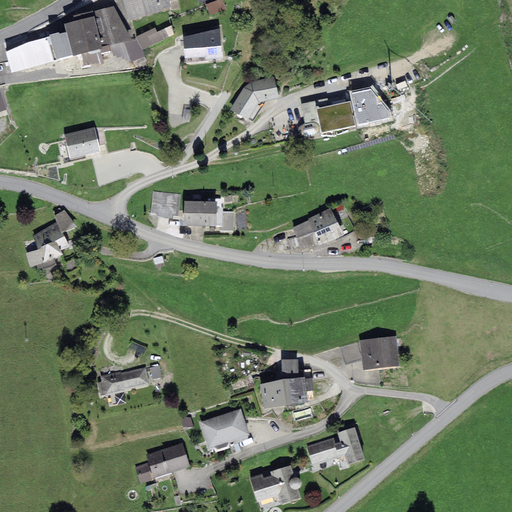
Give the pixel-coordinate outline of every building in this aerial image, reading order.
[(123,0),(131,21),(165,12),(164,10),(161,0),(123,0)] [(161,0),(164,10),(169,8),(171,8),(169,0),(161,0)] [(171,11),(181,9),(179,0),(169,0),(171,8),(169,8),(171,11)] [(218,0),(206,4),(211,16),(227,9),(223,0),(218,0)] [(73,56),(74,57),(78,56),(101,50),(102,54),(111,52),(110,46),(135,40),(114,7),(74,16),(76,21),(66,24),(67,33),(51,37),(58,61),(73,56)] [(170,38),(176,35),(171,26),(165,29),(170,38)] [(158,32),(156,28),(137,37),(138,39),(143,50),(170,38),(165,29),(158,32)] [(183,38),(186,59),(206,58),(207,60),(223,59),(220,29),(183,38)] [(7,53),(12,74),(54,63),(47,38),(28,42),(7,53)] [(132,62),(146,57),(143,50),(138,39),(135,40),(110,46),(111,52),(114,56),(132,62)] [(82,66),(104,64),(102,54),(101,50),(78,56),(82,66)] [(230,110),(248,121),(260,103),(280,99),(275,77),(252,82),(245,87),(230,110)] [(322,134),(356,126),(351,102),(330,106),(328,99),(301,104),(305,123),(304,124),(302,126),(300,128),(300,132),(302,135),(304,137),(309,137),(313,136),(316,135),(322,134)] [(379,117),(385,115),(382,103),(375,106),(379,117)] [(282,130),(301,122),(294,108),(276,117),(282,130)] [(95,128),(65,135),(71,159),(101,152),(100,146),(96,132),(95,128)] [(100,146),(108,144),(104,130),(96,132),(100,146)] [(179,216),(182,194),(154,191),(152,213),(157,214),(157,216),(174,218),(174,215),(179,216)] [(185,226),(217,227),(217,226),(221,226),(223,226),(224,212),(223,210),(218,208),(218,202),(185,201),(185,226)] [(320,246),(344,235),(330,208),(309,219),(309,221),(319,244),(320,246)] [(64,233),(78,228),(65,211),(55,216),(57,223),(62,234),(64,233)] [(221,231),(234,231),(234,211),(224,212),(223,226),(221,226),(221,231)] [(302,251),(319,244),(309,221),(293,228),(302,251)] [(62,251),(71,247),(64,233),(62,234),(57,223),(34,236),(39,250),(44,263),(63,255),(62,251)] [(31,268),(44,263),(39,250),(27,254),(31,268)] [(163,256),(154,259),(157,269),(166,266),(163,256)] [(397,337),(360,340),(364,370),(400,367),(397,337)] [(144,355),(147,349),(134,342),(130,348),(144,355)] [(362,361),(357,343),(340,348),(346,366),(362,361)] [(299,359),(282,360),(283,380),(299,378),(299,359)] [(160,366),(151,368),(153,380),(163,378),(160,366)] [(106,395),(106,396),(126,392),(126,390),(150,385),(145,368),(122,373),(122,371),(101,376),(103,382),(99,383),(102,396),(106,395)] [(265,409),(309,403),(307,392),(315,391),(313,378),(306,379),(306,378),(299,378),(283,380),(261,385),(265,409)] [(242,409),(201,422),(210,449),(250,435),(242,409)] [(348,465),(366,460),(355,428),(339,433),(339,436),(307,446),(313,466),(345,456),(348,465)] [(154,479),(191,467),(182,443),(147,455),(154,479)] [(153,481),(148,464),(136,468),(141,484),(153,481)] [(250,478),(259,502),(279,496),(282,505),(302,498),(299,489),(301,488),(303,485),(302,483),(302,481),(300,479),(299,478),(296,478),(295,478),(291,466),(271,472),(272,476),(265,478),(263,474),(250,478)]
